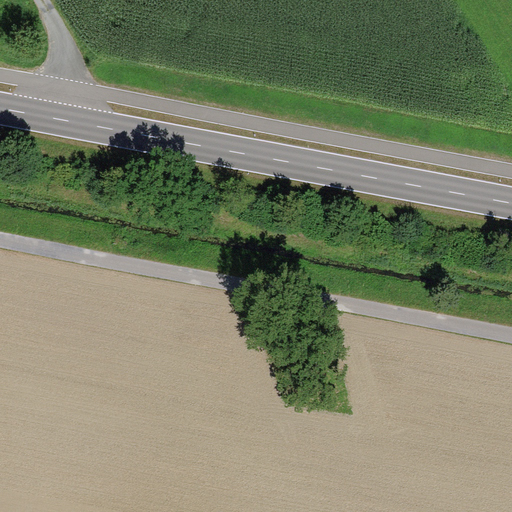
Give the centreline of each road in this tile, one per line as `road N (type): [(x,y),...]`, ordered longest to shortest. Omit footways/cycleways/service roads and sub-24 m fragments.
road 1 (track): [(0,241),(511,337)]
road 2 (secondary): [(511,204),(0,109)]
road 3 (track): [(41,0),(68,41),(87,96),(85,125)]
